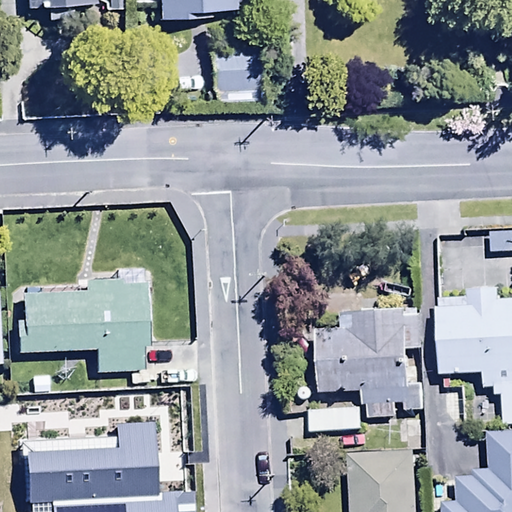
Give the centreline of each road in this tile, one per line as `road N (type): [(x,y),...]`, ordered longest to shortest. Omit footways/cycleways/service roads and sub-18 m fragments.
road 1 (residential): [(245,511),(228,164)]
road 2 (residential): [(511,161),(228,164)]
road 3 (residential): [(228,164),(0,168)]
